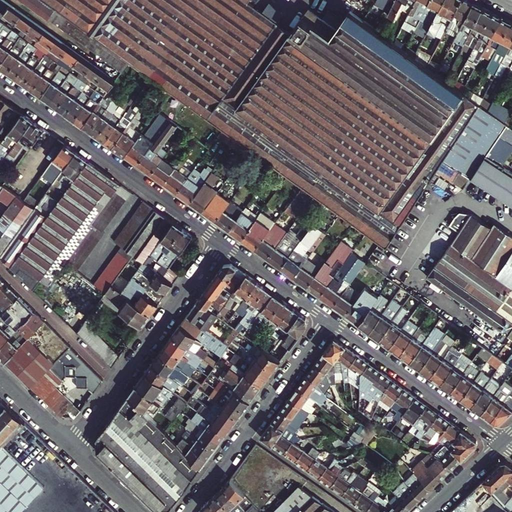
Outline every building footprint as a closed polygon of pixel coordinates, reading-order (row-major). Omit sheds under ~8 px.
[(0,0),(0,10),(5,13),(11,5),(4,0),(0,0)] [(21,0),(31,6),(48,19),(49,18),(56,24),(122,71),(130,60),(100,39),(56,8),(45,0),(21,0)] [(45,0),(56,8),(100,39),(130,60),(210,118),(248,67),(281,22),(254,2),(255,0),(45,0)] [(399,9),(403,0),(394,0),(388,14),(394,18),(399,9)] [(416,0),(403,0),(399,9),(405,12),(409,3),(414,5),(416,0)] [(416,0),(414,5),(409,14),(416,18),(420,9),(425,11),(429,3),(430,0),(416,0)] [(430,0),(429,3),(433,6),(429,14),(427,18),(429,19),(425,28),(429,30),(444,0),(430,0)] [(461,0),(444,0),(429,30),(436,34),(443,20),(441,19),(445,12),(453,16),(461,0)] [(460,29),(474,3),(468,0),(461,0),(453,16),(449,23),(445,32),(451,36),(456,27),(460,29)] [(409,3),(405,12),(409,14),(414,5),(409,3)] [(429,3),(425,11),(424,12),(429,14),(433,6),(429,3)] [(483,8),(474,3),(460,29),(456,38),(455,40),(460,43),(466,31),(470,34),(483,8)] [(11,5),(5,13),(16,22),(22,13),(11,5)] [(313,8),(307,17),(336,37),(341,29),(313,8)] [(475,36),(479,38),(492,12),(483,8),(470,34),(465,42),(471,45),(475,36)] [(420,9),(416,18),(420,20),(424,12),(425,11),(420,9)] [(263,156),(288,175),(304,186),(315,194),(328,203),(387,246),(431,179),(436,182),(441,175),(436,172),(438,169),(461,134),(481,104),(464,92),(455,86),(447,80),(438,73),(428,66),(415,57),(354,12),(341,29),(336,37),(307,17),(297,33),(281,22),(248,67),(210,118),(250,147),(263,156)] [(441,19),(443,20),(449,23),(453,16),(445,12),(441,19)] [(492,12),(479,38),(475,47),(471,55),(476,58),(480,50),(484,41),(488,43),(502,17),(492,12)] [(22,13),(16,22),(28,30),(34,21),(22,13)] [(498,48),(511,22),(502,17),(488,43),(484,52),(480,59),(485,62),(494,46),(498,48)] [(45,30),(34,21),(28,30),(39,38),(45,30)] [(511,42),(511,22),(498,48),(493,57),(498,59),(503,50),(507,52),(511,42)] [(456,27),(451,36),(456,38),(460,29),(456,27)] [(45,30),(39,38),(51,47),(57,38),(45,30)] [(466,31),(460,43),(464,45),(465,42),(470,34),(466,31)] [(0,42),(3,44),(8,37),(5,35),(0,42)] [(27,35),(25,38),(30,42),(32,43),(35,40),(27,35)] [(471,45),(475,47),(479,38),(475,36),(471,45)] [(0,48),(0,65),(0,66),(11,51),(8,48),(13,41),(8,37),(3,44),(0,48)] [(69,46),(57,38),(51,47),(63,55),(69,46)] [(8,48),(11,51),(17,43),(13,41),(8,48)] [(484,41),(480,50),(484,52),(488,43),(484,41)] [(49,50),(37,42),(34,45),(44,52),(46,53),(49,50)] [(511,42),(507,52),(502,61),(497,73),(502,75),(507,64),(511,55),(511,54),(511,42)] [(0,66),(9,72),(25,49),(17,43),(11,51),(0,66)] [(80,55),(69,46),(63,55),(74,63),(80,55)] [(493,57),(498,48),(494,46),(485,62),(489,64),(493,57)] [(434,54),(421,47),(415,57),(428,66),(434,54)] [(25,60),(30,53),(25,49),(9,72),(17,78),(28,63),(25,60)] [(503,50),(498,59),(502,61),(507,52),(503,50)] [(51,51),(48,55),(49,55),(53,58),(55,60),(59,62),(61,59),(61,58),(51,51)] [(25,60),(28,63),(33,55),(30,53),(25,60)] [(28,63),(17,78),(25,84),(36,68),(33,66),(39,59),(33,55),(28,63)] [(92,63),(80,55),(74,63),(86,72),(92,63)] [(36,68),(25,84),(34,90),(45,74),(42,72),(47,65),(49,62),(49,59),(47,58),(45,56),(41,61),(36,68)] [(41,61),(39,59),(33,66),(36,68),(41,61)] [(72,66),(61,59),(59,62),(61,64),(64,66),(69,70),(72,66)] [(50,67),(55,71),(58,67),(60,67),(61,64),(59,62),(55,60),(54,62),(50,67)] [(92,63),(86,72),(98,80),(104,72),(92,63)] [(451,70),(443,64),(438,73),(447,80),(450,73),(451,70)] [(50,67),(47,65),(42,72),(45,74),(50,67)] [(34,90),(42,96),(53,80),(50,78),(55,71),(50,67),(45,74),(34,90)] [(50,78),(53,80),(58,73),(55,71),(50,78)] [(106,94),(116,80),(104,72),(98,80),(101,83),(96,90),(99,91),(105,96),(106,94)] [(42,96),(50,102),(61,86),(58,84),(63,77),(58,73),(53,80),(42,96)] [(80,73),(78,76),(80,78),(81,78),(84,81),(86,82),(88,84),(89,84),(91,81),(80,73)] [(450,73),(447,80),(455,86),(458,80),(450,73)] [(468,83),(460,76),(458,80),(455,86),(464,92),(468,83)] [(58,84),(61,86),(66,79),(63,77),(58,84)] [(70,92),(59,108),(67,114),(83,91),(79,88),(84,81),(81,78),(80,78),(78,81),(75,85),(70,92)] [(61,86),(50,102),(59,108),(70,92),(67,90),(72,83),(66,79),(61,86)] [(75,85),(72,83),(67,90),(70,92),(75,85)] [(84,126),(94,110),(92,108),(97,101),(96,100),(99,95),(97,94),(99,91),(96,90),(94,92),(86,104),(76,120),(84,126)] [(76,120),(86,104),(83,102),(88,95),(83,91),(67,114),(76,120)] [(100,102),(94,110),(84,126),(91,131),(107,108),(110,105),(113,100),(115,96),(112,94),(110,98),(104,106),(100,102)] [(110,98),(106,94),(105,96),(100,102),(104,106),(110,98)] [(0,122),(13,105),(3,98),(0,102),(0,122)] [(113,107),(110,105),(107,108),(115,113),(120,105),(116,102),(113,107)] [(23,113),(13,105),(0,122),(0,140),(2,142),(23,113)] [(124,108),(120,105),(115,113),(122,118),(124,115),(121,113),(124,108)] [(98,136),(115,113),(107,108),(91,131),(98,136)] [(23,113),(2,142),(0,144),(0,156),(4,151),(9,144),(13,147),(21,137),(33,120),(23,113)] [(122,118),(115,113),(98,136),(105,141),(122,118)] [(127,117),(124,115),(122,118),(129,124),(134,118),(129,115),(127,117)] [(122,118),(105,141),(113,147),(125,130),(129,124),(122,118)] [(44,128),(33,120),(21,137),(32,145),(44,128)] [(151,146),(138,165),(152,175),(164,158),(158,153),(159,151),(160,152),(178,125),(170,120),(151,146)] [(137,139),(125,130),(113,147),(125,155),(137,139)] [(472,142),(461,134),(438,169),(443,172),(455,180),(461,171),(511,203),(511,170),(487,155),(484,160),(467,150),(472,142)] [(137,139),(125,155),(138,165),(151,146),(147,143),(145,145),(137,139)] [(8,155),(13,147),(9,144),(4,151),(8,155)] [(76,151),(66,144),(55,159),(58,161),(53,168),(60,174),(63,169),(76,151)] [(263,156),(250,147),(247,151),(260,160),(263,156)] [(64,195),(89,160),(76,151),(63,169),(66,171),(60,180),(63,182),(58,188),(61,190),(59,192),(64,195)] [(164,158),(152,175),(164,184),(176,167),(164,158)] [(89,160),(64,195),(59,201),(48,216),(12,267),(34,289),(41,279),(58,257),(66,263),(70,257),(74,252),(78,246),(82,241),(86,236),(89,230),(94,224),(92,223),(96,218),(100,212),(103,207),(107,202),(111,197),(115,191),(121,183),(89,160)] [(177,193),(189,176),(176,167),(164,184),(177,193)] [(192,172),(189,176),(177,193),(190,202),(198,191),(205,181),(192,172)] [(18,195),(0,182),(0,254),(1,256),(36,208),(19,195),(18,195)] [(133,192),(121,183),(115,191),(126,200),(133,192)] [(304,186),(289,205),(301,214),(315,194),(304,186)] [(126,200),(115,191),(111,197),(123,205),(126,200)] [(190,202),(204,212),(212,200),(208,197),(198,191),(190,202)] [(48,216),(59,201),(47,193),(37,207),(48,216)] [(111,197),(107,202),(119,210),(123,205),(111,197)] [(225,209),(212,200),(204,212),(216,221),(225,209)] [(156,209),(145,201),(139,209),(150,217),(156,209)] [(119,210),(107,202),(103,207),(115,216),(119,210)] [(289,205),(286,209),(298,218),(301,214),(289,205)] [(12,267),(48,216),(37,207),(36,208),(1,256),(12,267)] [(103,207),(100,212),(111,221),(115,216),(103,207)] [(134,238),(131,244),(127,249),(134,255),(141,259),(145,262),(150,255),(157,245),(174,222),(156,209),(150,217),(146,223),(142,228),(138,234),(134,238)] [(150,217),(139,209),(135,214),(146,223),(150,217)] [(237,218),(225,209),(216,221),(229,230),(237,218)] [(100,212),(96,218),(107,226),(111,221),(100,212)] [(229,230),(243,240),(256,222),(242,212),(237,218),(229,230)] [(277,222),(262,212),(258,219),(272,229),(277,222)] [(511,289),(511,283),(498,274),(473,256),(492,227),(471,213),(458,233),(435,266),(498,310),(511,289)] [(135,214),(131,220),(142,228),(146,223),(135,214)] [(92,223),(94,224),(103,232),(107,226),(96,218),(92,223)] [(256,222),(243,240),(256,249),(264,238),(265,238),(269,232),(272,229),(258,219),(256,222)] [(142,228),(131,220),(127,225),(138,234),(142,228)] [(183,228),(174,222),(157,245),(165,251),(183,228)] [(473,256),(498,274),(505,262),(511,252),(511,233),(495,222),(492,227),(473,256)] [(306,243),(315,249),(326,232),(314,223),(295,249),(300,253),(306,243)] [(94,224),(89,230),(100,239),(105,233),(103,232),(94,224)] [(138,234),(127,225),(123,230),(134,238),(138,234)] [(183,228),(165,251),(160,259),(158,261),(157,262),(162,266),(162,264),(164,265),(166,263),(170,266),(193,235),(183,228)] [(100,239),(89,230),(86,236),(97,244),(100,239)] [(134,238),(123,230),(119,235),(131,244),(134,238)] [(269,232),(265,238),(269,242),(273,235),(269,232)] [(131,244),(119,235),(115,241),(123,246),(127,249),(131,244)] [(269,242),(265,238),(264,238),(256,249),(269,259),(282,241),(273,235),(269,242)] [(97,244),(86,236),(82,241),(93,249),(97,244)] [(93,249),(82,241),(78,246),(89,254),(93,249)] [(294,251),(282,241),(269,259),(281,268),(294,251)] [(322,267),(329,272),(348,247),(340,241),(322,267)] [(78,246),(74,252),(85,260),(89,254),(78,246)] [(123,246),(119,252),(130,260),(134,255),(127,249),(123,246)] [(281,268),(295,278),(308,259),(300,253),(295,249),(294,251),(281,268)] [(353,251),(342,267),(343,268),(339,273),(345,277),(341,282),(342,283),(337,291),(342,294),(349,284),(366,261),(353,251)] [(85,260),(74,252),(70,257),(81,265),(85,260)] [(130,260),(119,252),(115,257),(126,265),(128,262),(130,260)] [(134,255),(130,260),(128,262),(135,267),(141,259),(134,255)] [(154,258),(150,255),(145,262),(148,265),(154,258)] [(49,285),(66,263),(58,257),(41,279),(49,285)] [(66,263),(77,271),(81,265),(70,257),(66,263)] [(111,262),(122,271),(126,265),(115,257),(111,262)] [(308,287),(321,268),(308,259),(295,278),(308,287)] [(111,262),(107,268),(118,276),(119,274),(122,271),(111,262)] [(511,266),(505,262),(498,274),(511,283),(511,266)] [(225,264),(220,270),(240,285),(248,275),(232,263),(225,264)] [(174,283),(181,274),(170,266),(163,276),(174,283)] [(511,320),(498,310),(435,266),(428,276),(509,334),(511,330),(511,320)] [(143,273),(168,291),(174,283),(163,276),(151,267),(148,271),(145,270),(143,273)] [(322,267),(321,268),(308,287),(321,296),(335,276),(329,272),(322,267)] [(343,268),(342,267),(335,276),(321,296),(334,306),(342,294),(337,291),(342,283),(341,282),(345,277),(339,273),(343,268)] [(118,276),(107,268),(103,273),(114,281),(115,281),(118,276)] [(159,303),(168,291),(143,273),(138,269),(130,281),(130,282),(144,291),(159,303)] [(236,291),(240,285),(220,270),(213,280),(223,288),(226,283),(236,291)] [(114,281),(103,273),(99,278),(110,287),(112,284),(114,281)] [(248,275),(240,285),(236,291),(233,295),(230,300),(226,305),(222,311),(219,315),(223,318),(230,309),(231,309),(237,301),(240,303),(238,305),(240,306),(241,307),(243,304),(242,304),(258,282),(248,275)] [(95,284),(106,292),(110,287),(99,278),(95,284)] [(392,279),(386,287),(389,289),(391,286),(399,291),(402,286),(392,279)] [(226,305),(230,300),(220,292),(223,288),(213,280),(206,290),(226,305)] [(6,281),(0,287),(0,301),(13,288),(6,281)] [(123,292),(126,289),(115,281),(114,281),(112,284),(123,292)] [(144,291),(130,282),(126,288),(130,291),(132,288),(141,295),(144,291)] [(266,288),(258,282),(242,304),(243,304),(241,307),(244,309),(245,306),(249,309),(250,310),(266,288)] [(152,313),(123,292),(112,284),(110,287),(106,292),(123,305),(120,309),(143,326),(152,313)] [(342,294),(334,306),(346,315),(362,293),(349,284),(342,294)] [(19,294),(13,288),(0,301),(0,311),(1,313),(2,312),(20,294),(19,294)] [(126,289),(123,292),(152,313),(159,303),(144,291),(141,295),(132,288),(130,291),(126,288),(126,289)] [(274,294),(266,288),(250,310),(249,309),(247,311),(251,314),(252,311),(258,316),(258,315),(262,310),(274,294)] [(346,315),(359,324),(382,293),(379,291),(375,296),(365,289),(362,293),(346,315)] [(511,335),(511,289),(498,310),(511,320),(511,330),(509,334),(511,335)] [(226,305),(206,290),(198,300),(208,308),(212,303),(222,311),(226,305)] [(387,308),(388,305),(392,300),(382,293),(359,324),(370,332),(382,314),(387,308)] [(18,328),(19,327),(36,310),(20,294),(2,312),(8,318),(12,322),(18,328)] [(261,318),(267,322),(283,300),(274,294),(262,310),(266,312),(261,318)] [(198,300),(181,325),(204,342),(222,355),(227,349),(219,344),(217,346),(215,345),(217,343),(210,337),(213,333),(208,330),(219,315),(208,308),(198,300)] [(276,328),(292,306),(283,300),(267,322),(271,324),(268,329),(273,332),(276,328)] [(241,307),(240,306),(229,323),(232,325),(244,309),(241,307)] [(300,313),(292,306),(276,328),(285,334),(289,329),(300,313)] [(390,346),(403,329),(397,324),(406,311),(402,308),(392,321),(380,339),(390,346)] [(391,311),(389,310),(387,308),(382,314),(387,317),(391,311)] [(24,331),(30,337),(36,343),(12,367),(29,384),(64,418),(77,417),(82,410),(45,373),(65,353),(65,369),(80,369),(80,380),(92,380),(98,386),(104,379),(36,310),(19,327),(24,331)] [(0,346),(10,337),(18,328),(12,322),(5,328),(2,324),(8,318),(2,312),(1,313),(0,314),(0,346)] [(300,313),(289,329),(291,330),(283,342),(291,347),(307,325),(307,317),(300,313)] [(370,332),(380,339),(392,321),(387,317),(382,314),(370,332)] [(409,319),(403,329),(390,346),(400,354),(413,336),(407,331),(411,325),(410,324),(412,321),(409,319)] [(77,332),(93,347),(102,338),(85,321),(77,332)] [(414,322),(412,321),(410,324),(411,325),(407,331),(413,336),(418,328),(413,325),(414,322)] [(181,325),(173,335),(196,351),(213,364),(216,360),(206,353),(207,352),(201,347),(204,342),(181,325)] [(18,328),(10,337),(14,341),(24,331),(19,327),(18,328)] [(423,343),(428,337),(425,335),(427,332),(419,327),(418,328),(413,336),(423,343)] [(10,337),(0,346),(0,355),(6,361),(30,337),(24,331),(14,341),(10,337)] [(463,331),(460,335),(470,343),(474,338),(463,331)] [(220,339),(213,333),(210,337),(217,343),(220,339)] [(420,368),(433,351),(438,344),(440,341),(430,334),(428,337),(423,343),(410,361),(420,368)] [(167,344),(195,365),(196,365),(198,363),(191,358),(196,351),(173,335),(167,344)] [(511,335),(497,355),(503,359),(511,346),(511,335)] [(400,354),(410,361),(423,343),(413,336),(400,354)] [(36,343),(30,337),(6,361),(12,367),(36,343)] [(336,360),(336,372),(343,371),(342,359),(339,357),(347,346),(335,338),(326,351),(337,359),(336,360)] [(257,343),(251,351),(261,358),(275,369),(281,360),(257,343)] [(188,374),(195,365),(167,344),(160,353),(183,370),(188,374)] [(438,344),(433,351),(438,354),(442,347),(438,344)] [(339,357),(342,359),(349,365),(358,354),(347,346),(339,357)] [(438,354),(433,351),(420,368),(431,376),(450,349),(448,347),(446,350),(442,347),(438,354)] [(261,358),(251,351),(248,349),(245,353),(254,360),(252,363),(269,376),(275,369),(261,358)] [(441,383),(454,366),(448,361),(453,355),(451,353),(453,351),(450,349),(431,376),(441,383)] [(494,353),(489,349),(483,357),(489,360),(494,353)] [(337,374),(336,372),(336,360),(337,359),(326,351),(316,364),(327,373),(330,380),(331,381),(337,374)] [(234,363),(246,372),(263,385),(269,376),(252,363),(237,352),(231,361),(234,363)] [(183,370),(160,353),(153,363),(169,374),(172,370),(179,375),(183,370)] [(494,353),(489,360),(498,367),(504,360),(503,359),(497,355),(494,353)] [(370,363),(358,354),(349,365),(349,379),(360,387),(361,374),(370,363)] [(441,383),(451,390),(470,363),(468,362),(466,364),(464,363),(459,369),(454,366),(441,383)] [(178,381),(169,374),(153,363),(146,372),(173,391),(180,396),(182,398),(185,393),(179,389),(179,388),(177,387),(175,385),(178,381)] [(215,365),(211,371),(215,374),(221,366),(217,363),(215,365)] [(234,363),(232,366),(244,375),(246,372),(234,363)] [(381,371),(370,363),(361,374),(360,387),(362,388),(364,385),(368,388),(372,382),(381,371)] [(470,363),(451,390),(461,398),(474,380),(469,376),(473,370),(471,368),(473,365),(470,363)] [(316,364),(307,376),(318,384),(324,389),(330,380),(327,373),(316,364)] [(244,375),(232,366),(228,371),(257,393),(263,385),(246,372),(244,375)] [(228,379),(226,382),(251,401),(257,393),(228,371),(224,368),(220,374),(228,379)] [(183,370),(179,375),(185,379),(188,374),(183,370)] [(393,379),(381,371),(372,382),(368,388),(370,390),(368,392),(373,396),(374,396),(376,394),(380,397),(393,379)] [(173,391),(146,372),(137,385),(162,403),(160,406),(162,407),(173,391)] [(481,412),(499,388),(493,384),(500,375),(495,372),(491,378),(471,405),(481,412)] [(220,374),(218,377),(226,382),(228,379),(220,374)] [(318,384),(307,376),(298,387),(310,395),(313,398),(317,401),(324,390),(324,389),(318,384)] [(478,383),(474,380),(461,398),(471,405),(491,378),(489,376),(487,379),(483,376),(478,383)] [(396,400),(405,388),(393,379),(380,397),(378,400),(377,403),(388,411),(392,406),(396,400)] [(227,387),(223,392),(245,409),(251,401),(226,382),(224,384),(227,387)] [(160,410),(162,407),(160,406),(162,403),(137,385),(129,395),(146,411),(150,405),(157,410),(158,408),(160,410)] [(500,386),(499,388),(481,412),(491,419),(510,394),(500,386)] [(193,395),(196,397),(202,389),(199,387),(196,390),(194,393),(193,395)] [(210,395),(214,398),(239,417),(245,409),(223,392),(216,387),(210,395)] [(310,395),(298,387),(290,399),(301,407),(306,401),(310,395)] [(369,402),(373,396),(368,392),(370,390),(368,388),(366,390),(364,397),(369,402)] [(396,400),(392,406),(398,410),(402,404),(408,408),(416,396),(405,388),(396,400)] [(511,390),(510,394),(491,419),(495,422),(501,422),(511,411),(511,390)] [(171,509),(201,468),(187,453),(182,446),(181,447),(178,443),(166,431),(146,411),(129,395),(98,439),(99,451),(159,510),(171,509)] [(180,396),(166,415),(174,420),(178,415),(179,413),(181,410),(188,402),(182,398),(180,396)] [(428,405),(416,396),(408,408),(403,414),(410,419),(415,413),(419,416),(428,405)] [(239,417),(214,398),(212,401),(215,403),(211,408),(233,425),(239,417)] [(301,407),(290,399),(281,410),(293,418),(298,411),(301,407)] [(306,401),(301,407),(308,412),(313,406),(306,401)] [(26,422),(8,405),(0,413),(0,446),(3,444),(4,444),(15,433),(26,422)] [(363,412),(373,419),(375,411),(367,405),(363,412)] [(428,405),(419,416),(423,419),(418,425),(417,427),(422,430),(415,440),(417,442),(421,438),(425,433),(431,424),(439,413),(428,405)] [(233,425),(211,408),(208,406),(206,409),(209,411),(205,416),(211,421),(227,433),(233,425)] [(281,410),(273,422),(284,430),(287,425),(293,418),(281,410)] [(205,416),(198,411),(194,416),(202,422),(199,425),(205,430),(211,421),(205,416)] [(298,411),(293,418),(299,423),(304,416),(298,411)] [(415,413),(410,419),(415,422),(419,416),(415,413)] [(437,429),(442,433),(451,421),(439,413),(431,424),(437,429)] [(423,419),(419,416),(415,422),(414,423),(418,425),(423,419)] [(293,418),(287,425),(294,430),(299,423),(293,418)] [(205,430),(221,441),(227,433),(211,421),(205,430)] [(442,433),(449,438),(458,426),(451,421),(442,433)] [(273,445),(282,433),(284,430),(273,422),(262,437),(273,445)] [(431,424),(425,433),(431,437),(437,429),(431,424)] [(451,446),(449,448),(451,450),(452,449),(462,459),(477,445),(476,440),(458,426),(449,438),(457,444),(453,448),(451,446)] [(339,438),(326,428),(319,431),(307,435),(312,439),(317,439),(321,439),(339,438)] [(215,450),(221,441),(205,430),(199,438),(215,450)] [(288,438),(282,433),(273,445),(284,453),(293,441),(288,438)] [(192,446),(208,458),(215,450),(199,438),(193,445),(192,446)] [(445,444),(449,448),(451,446),(453,448),(457,444),(449,438),(444,443),(445,444)] [(298,445),(304,449),(308,444),(302,440),(298,445)] [(293,441),(284,453),(296,461),(304,450),(304,449),(298,445),(293,441)] [(0,511),(22,511),(46,487),(4,444),(3,444),(0,446),(0,511)] [(442,459),(452,469),(462,459),(452,449),(451,450),(449,448),(445,444),(434,455),(442,459)] [(192,446),(187,453),(201,468),(208,458),(192,446)] [(313,447),(309,453),(316,458),(316,457),(320,452),(313,447)] [(296,461),(308,469),(316,458),(309,453),(304,450),(296,461)] [(433,454),(424,463),(432,469),(442,459),(434,455),(433,454)] [(324,456),(320,461),(327,465),(330,460),(324,456)] [(308,469),(319,478),(328,466),(327,465),(320,461),(316,458),(308,469)] [(442,459),(432,469),(441,479),(452,469),(442,459)] [(319,478),(331,486),(344,466),(336,460),(330,468),(328,466),(319,478)] [(420,467),(415,472),(421,479),(423,478),(432,469),(424,463),(423,462),(419,466),(420,467)] [(503,490),(511,483),(507,480),(511,473),(511,465),(507,462),(502,462),(483,480),(493,490),(497,487),(501,492),(498,495),(507,504),(511,499),(503,490)] [(352,472),(344,466),(331,486),(343,495),(351,483),(347,479),(352,472)] [(423,478),(421,479),(431,489),(441,479),(432,469),(423,478)] [(351,483),(343,495),(354,503),(368,484),(367,483),(356,476),(351,483)] [(245,495),(231,479),(225,486),(238,501),(245,495)] [(421,479),(411,489),(421,499),(431,489),(421,479)] [(368,484),(354,503),(366,511),(375,499),(377,495),(380,492),(381,490),(381,488),(369,480),(367,483),(368,484)] [(411,489),(405,483),(400,488),(405,494),(411,489)] [(225,486),(217,493),(231,508),(238,501),(225,486)] [(273,511),(296,511),(301,507),(313,496),(300,486),(273,511)] [(497,487),(493,490),(498,495),(501,492),(497,487)] [(411,489),(405,494),(401,499),(411,508),(421,499),(411,489)] [(231,508),(217,493),(209,500),(220,511),(229,511),(228,511),(231,508)] [(250,500),(245,495),(238,501),(243,506),(245,504),(250,500)] [(335,511),(313,496),(301,507),(306,511),(335,511)] [(375,499),(366,511),(367,511),(383,511),(386,508),(375,499)] [(401,499),(391,508),(395,511),(406,511),(411,508),(401,499)] [(220,511),(209,500),(202,507),(206,511),(220,511)] [(243,506),(238,501),(231,508),(233,511),(235,511),(240,508),(243,506)] [(244,511),(260,511),(253,503),(244,511)]
